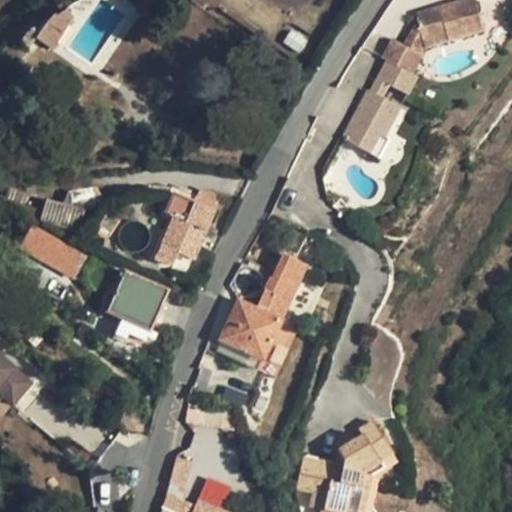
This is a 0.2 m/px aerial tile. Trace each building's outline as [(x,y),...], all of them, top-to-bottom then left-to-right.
[(418,21),(422,38),(446,32),(449,41),(484,31),(475,0),(467,0),(416,14),(418,21)] [(53,13),(36,39),(52,49),(70,22),(55,13),(53,13)] [(418,21),(404,46),(421,55),(425,48),(424,47),(422,38),(418,21)] [(446,32),(422,38),(424,47),(449,41),(446,32)] [(29,49),(36,39),(26,33),(20,41),(29,49)] [(393,40),(383,59),(388,61),(413,74),(422,56),(421,55),(404,46),(393,40)] [(369,91),(343,139),(370,154),(380,136),(385,138),(401,108),(382,98),(389,85),(408,95),(418,77),(413,74),(388,61),(371,92),(369,91)] [(385,138),(380,136),(370,154),(379,159),(389,140),(385,138)] [(63,204),(46,200),(40,220),(78,233),(85,210),(83,210),(101,201),(94,188),(68,192),(63,204)] [(200,188),(194,202),(214,210),(220,197),(200,188)] [(214,210),(194,202),(174,193),(165,214),(173,217),(155,259),(172,266),(177,252),(194,259),(214,210)] [(117,220),(107,215),(104,219),(99,229),(100,231),(101,233),(103,234),(107,234),(117,220)] [(86,257),(32,227),(19,248),(36,257),(43,244),(63,255),(55,267),(74,277),(86,257)] [(36,257),(19,248),(16,254),(70,284),(74,277),(55,267),(36,257)] [(239,300),(215,351),(236,361),(242,360),(246,352),(262,360),(306,266),(284,255),(272,280),(271,279),(256,308),(239,300)] [(168,290),(124,271),(106,312),(120,318),(113,335),(126,341),(129,334),(145,342),(168,290)] [(35,380),(0,350),(0,400),(6,394),(16,402),(35,380)] [(263,421),(277,424),(282,400),(267,397),(263,421)] [(303,458),(296,487),(314,492),(311,507),(323,510),(322,511),(354,511),(358,496),(366,498),(370,477),(384,468),(380,460),(393,452),(373,422),(359,431),(362,436),(338,450),(339,452),(344,460),(343,466),(336,465),(303,458)] [(344,460),(339,452),(336,465),(343,466),(344,460)] [(358,496),(354,511),(362,511),(366,498),(358,496)]
